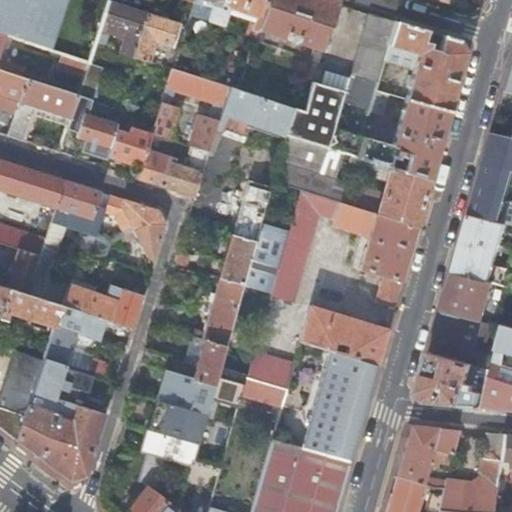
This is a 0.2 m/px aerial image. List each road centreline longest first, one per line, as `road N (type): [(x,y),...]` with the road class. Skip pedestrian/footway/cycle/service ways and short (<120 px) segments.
road 1 (residential): [(86,511),(178,218),(171,201),(0,146)]
road 2 (residential): [(496,37),(395,406)]
road 3 (residential): [(496,37),(377,0)]
